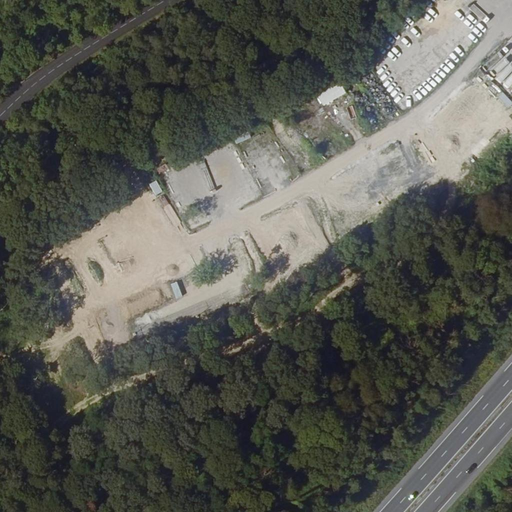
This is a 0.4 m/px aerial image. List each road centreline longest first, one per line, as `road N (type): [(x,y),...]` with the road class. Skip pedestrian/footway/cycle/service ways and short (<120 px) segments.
road 1 (tertiary): [(167,0),(40,81),(0,119)]
road 2 (trunk): [(511,376),(391,511)]
road 3 (trunk): [(425,511),(511,416)]
